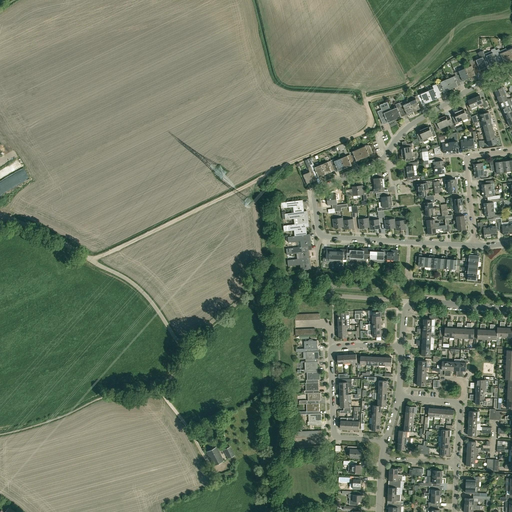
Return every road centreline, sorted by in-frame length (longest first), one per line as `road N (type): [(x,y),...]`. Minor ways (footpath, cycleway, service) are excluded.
road 1 (unclassified): [(408,304),(258,291),(181,343),(127,279),(0,212)]
road 2 (track): [(91,261),(367,130),(372,119),(358,80)]
road 3 (residential): [(322,236),(315,191),(375,163),(410,124),(510,71)]
road 4 (residential): [(385,441),(334,434),(330,352),(401,346)]
road 5 (residential): [(474,245),(322,236)]
road 6 (residential): [(511,150),(466,158),(474,245)]
